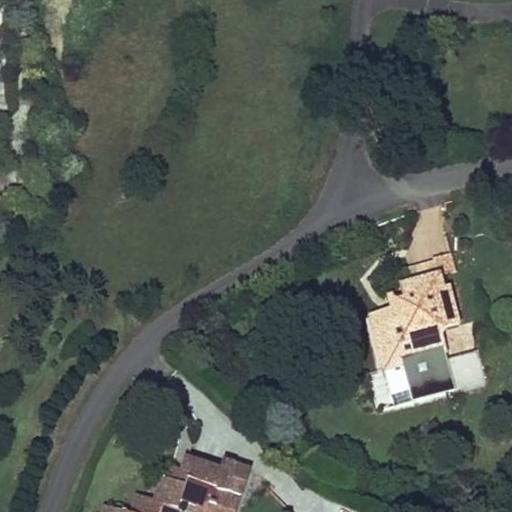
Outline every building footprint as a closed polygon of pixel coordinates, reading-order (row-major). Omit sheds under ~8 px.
[(21,0),(4,0),(3,10),(20,12),(21,0)] [(453,258),(409,263),(411,276),(454,271),(453,258)] [(395,319),(363,328),(380,384),(390,381),(400,413),(441,401),(443,408),(482,397),(471,359),(440,368),(435,352),(441,337),(453,334),(443,297),(439,299),(435,285),(390,299),(395,319)] [(211,511),(214,505),(225,510),(231,481),(219,477),(217,482),(183,469),(178,483),(173,495),(159,490),(151,511),(148,510),(146,511),(211,511)] [(159,490),(173,495),(178,483),(164,478),(159,490)]
